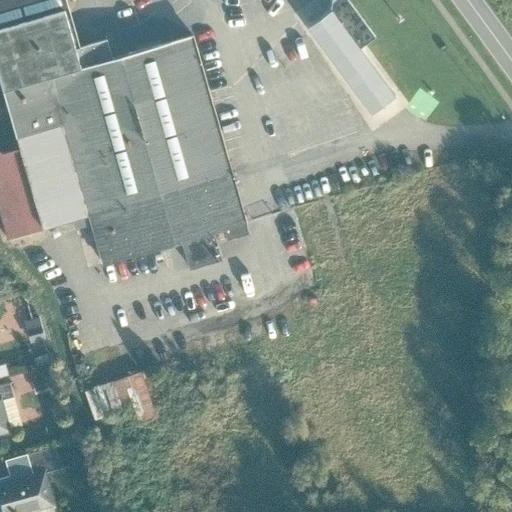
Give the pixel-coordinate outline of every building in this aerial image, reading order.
[(66,0),(0,0),(0,80),(19,148),(44,234),(91,221),(104,266),(183,244),(190,271),(224,261),(216,234),(247,226),(231,167),(194,36),(116,58),(111,41),(81,49),(69,9),(66,0)] [(335,12),(311,29),(374,116),(401,97),(366,49),(378,40),(349,0),(339,0),(334,4),(335,12)] [(44,234),(19,148),(0,153),(0,212),(9,244),(44,234)] [(32,319),(35,340),(49,338),(46,317),(32,319)] [(8,364),(0,366),(0,378),(11,376),(8,364)] [(97,416),(137,404),(143,421),(164,415),(149,368),(88,387),(97,416)] [(12,384),(0,387),(0,399),(2,399),(15,396),(12,384)] [(0,438),(11,435),(2,399),(0,399),(0,438)] [(6,462),(13,483),(48,473),(64,469),(57,447),(6,462)] [(13,483),(0,486),(0,511),(34,511),(57,506),(48,473),(13,483)]
